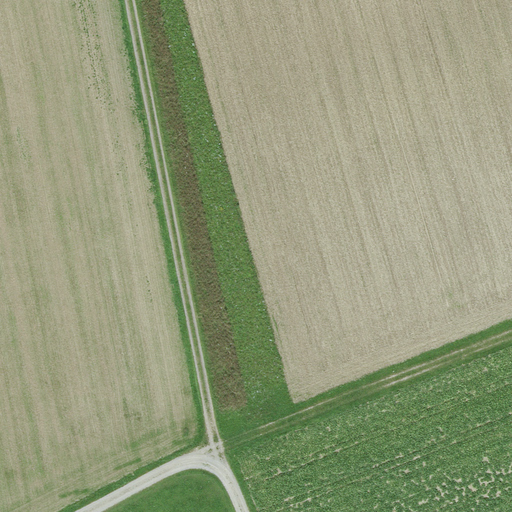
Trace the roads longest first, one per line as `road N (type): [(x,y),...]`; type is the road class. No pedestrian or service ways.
road 1 (track): [(131,0),(216,449),(88,511)]
road 2 (track): [(511,338),(216,449),(242,511)]
